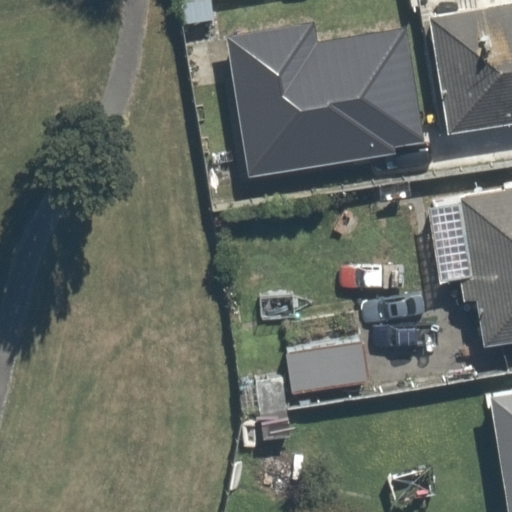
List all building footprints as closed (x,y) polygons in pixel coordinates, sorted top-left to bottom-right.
[(511,0),(363,0),(371,77),(433,71),(438,115),(511,108),(511,0)] [(400,87),(285,99),(293,176),(407,165),(400,87)] [(511,326),(511,172),(453,177),(421,180),(429,270),(461,267),(467,330),(511,326)] [(351,316),(266,323),(271,384),(357,376),(351,316)] [(511,511),(511,371),(483,374),(495,511),(511,511)]
